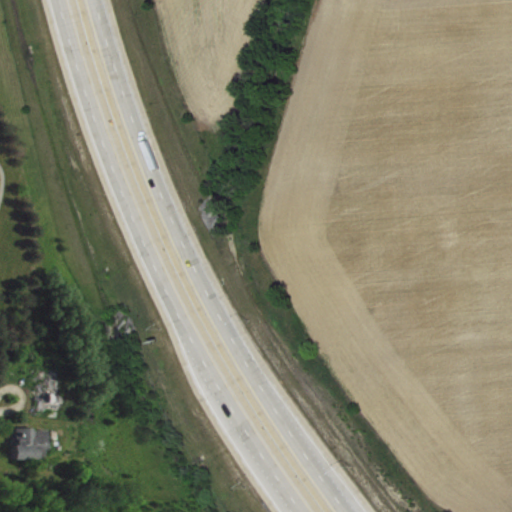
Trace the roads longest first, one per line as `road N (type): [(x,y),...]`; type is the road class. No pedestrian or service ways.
road 1 (motorway): [(347,511),(261,387),(167,213),(97,0)]
road 2 (motorway): [(69,0),(174,297),(308,511)]
